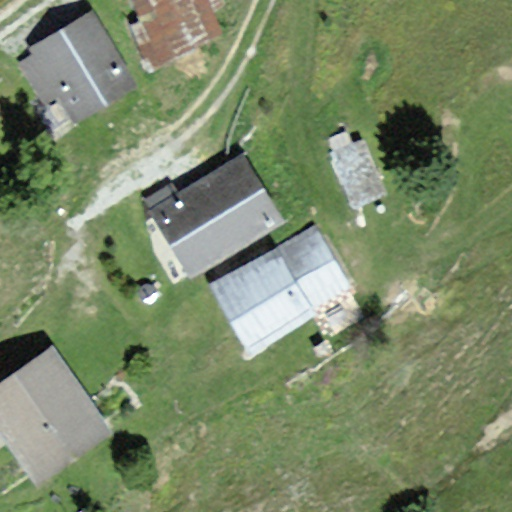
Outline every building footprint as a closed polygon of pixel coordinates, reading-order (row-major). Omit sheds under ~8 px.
[(201,0),(132,0),(138,12),(135,15),(153,58),(216,32),(201,0)] [(93,11),(29,47),(33,54),(22,60),(45,99),(58,92),(72,117),(134,83),(93,11)] [(240,149),(164,195),(160,238),(185,280),(283,221),(240,149)] [(317,219),(207,277),(244,347),(354,289),(317,219)] [(51,348),(0,381),(0,439),(30,484),(107,432),(51,348)]
